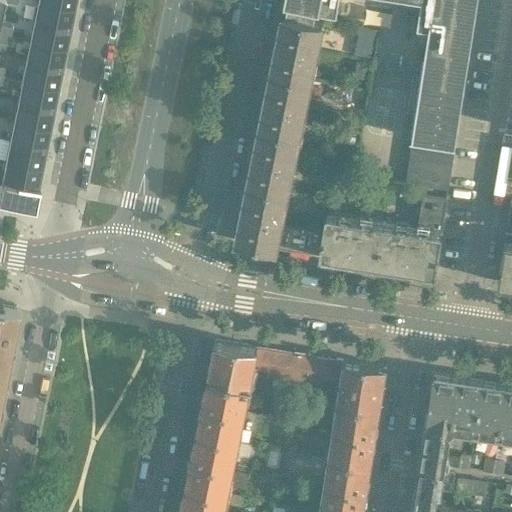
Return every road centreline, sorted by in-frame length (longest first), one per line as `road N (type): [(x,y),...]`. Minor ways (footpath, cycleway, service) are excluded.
road 1 (residential): [(462,324),(511,30)]
road 2 (residential): [(197,265),(253,0)]
road 3 (residential): [(106,0),(58,247)]
road 4 (residential): [(54,266),(4,511)]
road 5 (residential): [(147,511),(192,288)]
road 6 (residential): [(418,318),(388,511)]
road 7 (tertiary): [(192,288),(296,307),(331,304)]
road 8 (tertiary): [(331,304),(197,265)]
road 9 (tertiary): [(156,128),(182,0)]
road 10 (tertiary): [(156,128),(120,243)]
